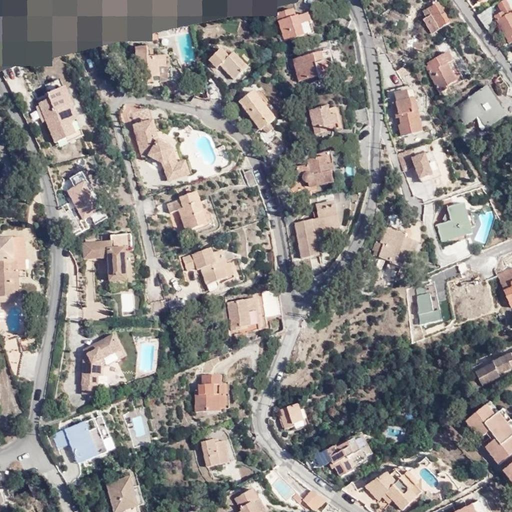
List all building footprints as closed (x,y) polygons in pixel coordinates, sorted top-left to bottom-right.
[(282,28),(314,20),(309,0),(295,4),(293,0),(283,0),(277,1),(282,28)] [(425,0),(439,20),(450,13),(444,5),(441,7),(435,0),(425,0)] [(487,0),(485,0),(477,6),(485,18),(489,12),(487,0)] [(511,4),(509,0),(504,0),(493,8),(510,33),(511,31),(511,4)] [(466,42),(478,34),(472,26),(461,34),(466,42)] [(126,74),(153,68),(147,45),(131,49),(128,40),(117,42),(126,74)] [(308,74),(309,76),(341,69),(335,42),(298,51),(298,53),(293,54),(295,61),(299,60),(303,75),(308,74)] [(457,68),(442,44),(420,58),(437,86),(443,82),(440,79),(457,68)] [(220,75),(234,88),(246,74),(230,60),(227,65),(219,59),(209,69),(217,77),(220,75)] [(58,139),(84,127),(72,98),(73,96),(64,79),(47,86),(48,88),(38,93),(40,99),(47,114),(58,139)] [(391,86),(394,95),(399,108),(402,116),(397,118),(402,132),(424,123),(408,80),(391,86)] [(499,104),(484,82),(456,100),(464,112),(473,106),(480,116),(499,104)] [(511,106),(511,85),(504,82),(497,101),(511,106)] [(262,128),(266,124),(274,118),(251,92),(237,104),(260,130),(262,128)] [(399,108),(394,95),(391,96),(395,109),(399,108)] [(42,117),(47,114),(40,99),(36,101),(42,117)] [(327,126),(338,125),(333,103),(327,105),(326,102),(309,106),(314,130),(324,128),(323,123),(326,122),(327,126)] [(365,118),(366,102),(348,106),(351,121),(365,118)] [(153,121),(150,110),(136,114),(142,139),(146,138),(149,146),(152,145),(164,153),(168,171),(181,168),(178,155),(177,149),(171,142),(175,138),(160,128),(158,120),(153,121)] [(162,124),(160,128),(175,138),(176,134),(162,124)] [(309,139),(300,142),(303,157),(292,159),(294,169),(298,169),(298,171),(296,174),(298,177),(304,177),(305,183),(330,178),(328,164),(325,165),(323,154),(328,153),(326,143),(310,146),(309,139)] [(409,140),(394,146),(404,173),(416,168),(422,184),(440,177),(428,144),(412,150),(409,140)] [(178,155),(181,168),(189,166),(187,153),(178,155)] [(325,165),(328,164),(331,163),(328,153),(323,154),(325,165)] [(251,180),(246,164),(237,167),(243,183),(251,180)] [(90,211),(96,211),(89,180),(83,182),(90,211)] [(187,230),(202,225),(196,205),(200,203),(196,191),(181,196),(181,200),(167,204),(170,212),(180,208),(187,230)] [(320,217),(315,218),(318,233),(344,228),(338,198),(317,202),(320,217)] [(441,240),(472,229),(461,198),(444,204),(448,216),(445,223),(435,227),(441,240)] [(315,218),(297,221),(303,257),(321,254),(318,233),(315,218)] [(367,248),(395,259),(398,249),(406,252),(412,235),(378,222),(367,248)] [(129,228),(108,229),(108,235),(82,237),(83,251),(108,250),(109,273),(125,273),(123,243),(129,243),(129,228)] [(23,231),(0,230),(0,288),(16,289),(16,275),(12,275),(12,263),(20,263),(22,264),(23,231)] [(210,249),(209,243),(180,251),(184,264),(195,261),(201,281),(235,271),(232,258),(225,259),(221,246),(210,249)] [(508,294),(511,292),(511,260),(496,267),(501,278),(508,294)] [(16,275),(16,289),(20,289),(20,263),(12,263),(12,275),(16,275)] [(259,318),(274,313),(267,293),(252,298),(259,318)] [(247,330),(241,295),(214,299),(219,331),(227,330),(227,333),(247,330)] [(170,322),(180,321),(181,307),(171,307),(170,322)] [(84,379),(95,379),(97,379),(97,369),(100,369),(101,358),(106,356),(108,359),(125,351),(113,329),(88,342),(88,348),(85,349),(84,379)] [(0,337),(9,356),(25,351),(20,331),(0,333),(0,337)] [(497,365),(509,359),(506,353),(511,350),(508,344),(491,353),(491,354),(474,363),(481,377),(498,367),(497,365)] [(9,356),(17,373),(25,351),(9,356)] [(227,392),(228,378),(224,378),(224,370),(203,370),(203,379),(199,379),(199,385),(195,385),(196,407),(222,406),(222,404),(222,392),(227,392)] [(232,378),(228,378),(227,392),(222,392),(222,404),(232,404),(232,378)] [(95,388),(95,379),(84,379),(84,388),(95,388)] [(287,420),(296,418),(296,414),(304,411),(300,396),(281,401),(287,420)] [(498,408),(490,398),(468,414),(483,432),(493,424),(498,431),(488,439),(502,457),(511,448),(511,418),(502,406),(498,408)] [(85,449),(88,455),(111,445),(101,421),(91,425),(88,417),(70,424),(79,445),(77,449),(78,452),(85,449)] [(370,417),(335,436),(348,462),(370,451),(363,438),(377,431),(370,417)] [(60,443),(73,438),(67,425),(54,430),(60,443)] [(209,461),(232,457),(228,436),(218,437),(217,432),(203,435),(209,461)] [(237,440),(243,449),(257,441),(251,432),(237,440)] [(341,448),(335,436),(322,443),(328,454),(341,448)] [(81,458),(88,455),(85,449),(78,452),(80,455),(81,458)] [(423,475),(413,464),(399,464),(391,472),(388,468),(366,482),(380,497),(384,493),(387,489),(393,496),(403,506),(422,487),(423,475)] [(113,511),(115,511),(136,503),(124,477),(102,485),(113,511)] [(242,506),(246,511),(250,511),(252,511),(264,511),(273,507),(262,487),(260,488),(254,479),(239,487),(248,503),(242,506)] [(330,494),(319,484),(309,491),(317,502),(330,494)] [(393,496),(387,489),(384,493),(390,499),(393,496)] [(325,511),(326,511),(337,505),(332,496),(320,503),(325,511)] [(445,511),(488,511),(481,496),(445,511)]
